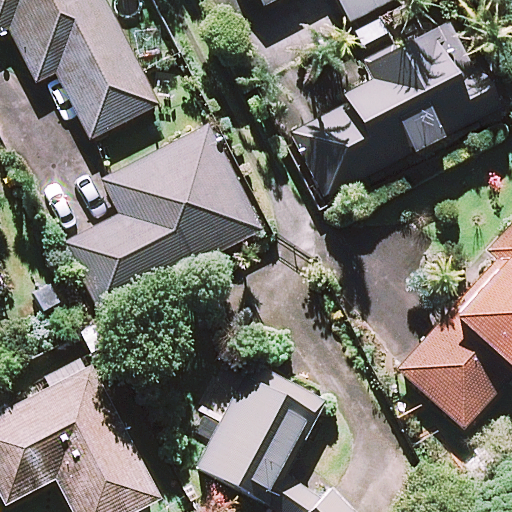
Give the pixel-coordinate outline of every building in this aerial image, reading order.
[(152,114),(95,0),(0,0),(0,44),(9,40),(33,89),(54,79),(88,146),(152,114)] [(252,0),(261,16),(291,0),(331,0),(348,31),(400,2),(398,0),(252,0)] [(498,121),(449,34),(362,82),(367,90),(331,109),(336,118),(290,144),(325,206),(399,164),(404,173),(498,121)] [(257,237),(204,135),(102,189),(120,223),(69,250),(105,317),(257,237)] [(459,438),(511,382),(511,234),(483,264),(496,276),(398,378),(459,438)] [(65,511),(149,511),(156,508),(93,389),(87,392),(74,367),(38,386),(44,398),(0,421),(0,508),(1,511),(5,511),(52,487),(65,511)] [(252,511),(260,511),(296,445),(304,449),(324,411),(316,407),(251,372),(194,481),(252,511)] [(287,488),(267,511),(348,511),(328,489),(314,501),(287,488)]
